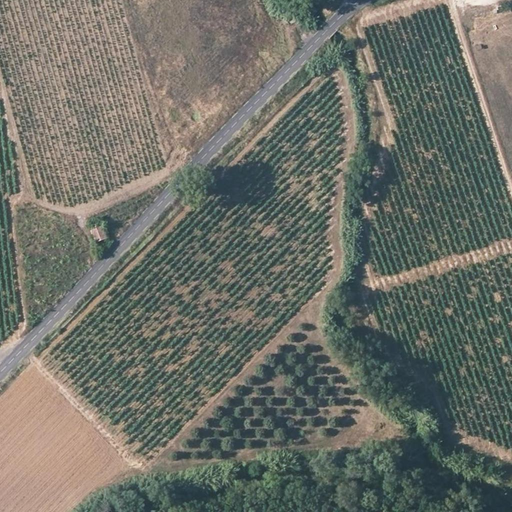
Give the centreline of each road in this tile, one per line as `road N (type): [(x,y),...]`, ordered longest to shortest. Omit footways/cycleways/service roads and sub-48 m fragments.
road 1 (tertiary): [(0,371),(351,6)]
road 2 (track): [(454,0),(511,180)]
